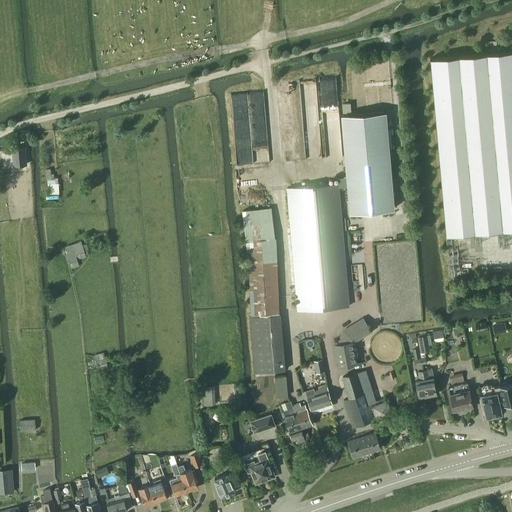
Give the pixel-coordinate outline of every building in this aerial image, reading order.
[(511,51),(431,59),(447,234),(511,228),(511,51)] [(391,206),(384,112),(342,116),(350,209),(391,206)] [(350,306),(339,183),(287,188),(297,311),(350,306)] [(256,209),(242,211),(244,224),(246,239),(245,239),(246,251),(247,251),(251,317),(249,317),(254,373),(286,370),(280,314),(276,250),(276,238),(275,238),(274,222),(273,222),(272,208),(256,209)] [(339,344),(335,345),(340,367),(357,364),(353,343),(370,332),(362,319),(343,330),(339,340),(339,344)] [(421,358),(422,363),(426,363),(426,357),(425,353),(431,351),(428,335),(417,337),(421,358)] [(417,364),(422,363),(421,358),(419,348),(413,349),(415,359),(416,359),(417,364)] [(322,360),(314,361),(316,373),(325,372),(322,360)] [(361,370),(343,376),(350,398),(344,399),(347,408),(354,427),(376,420),(372,405),(371,402),(376,401),(365,369),(361,370)] [(428,369),(423,370),(428,395),(437,393),(433,377),(433,374),(429,375),(428,369)] [(420,380),(416,381),(419,397),(428,395),(423,370),(418,371),(420,380)] [(495,385),(497,390),(500,407),(511,404),(511,381),(500,384),(495,385)] [(212,386),(203,387),(204,405),(213,405),(212,386)] [(334,403),(329,387),(308,393),(313,409),(334,403)] [(475,404),(471,387),(451,391),(455,408),(475,404)] [(501,414),(500,407),(497,390),(481,393),(487,417),(489,416),(501,414)] [(288,409),(282,411),(284,416),(288,426),(293,441),(297,439),(298,444),(306,441),(310,439),(308,432),(303,434),(302,429),(293,405),(292,405),(291,401),(286,403),(287,407),(288,409)] [(300,403),(293,405),(302,429),(313,425),(307,408),(305,404),(301,406),(300,403)] [(271,414),(251,421),(254,430),(254,432),(275,425),(274,423),(271,414)] [(36,430),(35,419),(20,420),(20,431),(36,430)] [(375,431),(365,435),(368,445),(369,445),(371,451),(380,448),(375,431)] [(354,456),(371,451),(369,445),(368,445),(365,435),(349,440),(354,456)] [(275,476),(264,448),(240,457),(247,474),(251,472),(255,483),(275,476)] [(198,453),(191,456),(196,466),(202,464),(198,453)] [(175,475),(181,473),(180,471),(178,464),(172,466),(175,475)] [(236,465),(235,464),(234,464),(233,464),(232,464),(231,464),(230,465),(229,466),(229,467),(229,468),(229,469),(229,470),(230,471),(231,471),(231,472),(232,472),(233,472),(234,472),(235,472),(235,471),(236,471),(236,470),(237,469),(237,468),(237,467),(237,466),(236,466),(236,465)] [(181,473),(183,479),(187,491),(198,487),(191,467),(180,471),(181,473)] [(10,472),(0,472),(0,495),(12,494),(10,472)] [(235,492),(228,473),(215,478),(222,497),(235,492)] [(82,479),(81,479),(88,511),(100,511),(97,495),(92,496),(87,474),(82,475),(82,479)] [(150,482),(150,484),(152,490),(156,501),(167,497),(163,486),(161,479),(155,481),(150,482)] [(175,495),(187,491),(183,479),(171,483),(175,495)] [(139,495),(135,481),(128,483),(133,497),(139,495)] [(132,495),(128,483),(118,486),(121,496),(120,496),(120,499),(116,500),(116,497),(107,500),(110,511),(123,511),(128,511),(127,507),(132,506),(129,496),(132,495)] [(150,484),(139,488),(145,505),(156,501),(152,490),(150,484)] [(54,497),(52,489),(46,491),(47,496),(41,498),(42,503),(42,504),(43,511),(55,511),(53,500),(52,497),(54,497)] [(62,498),(60,489),(54,490),(56,499),(62,498)] [(80,501),(76,503),(78,511),(87,511),(85,500),(84,501),(83,496),(79,497),(80,501)] [(70,508),(69,503),(62,504),(63,509),(58,511),(75,511),(75,507),(70,508)]
